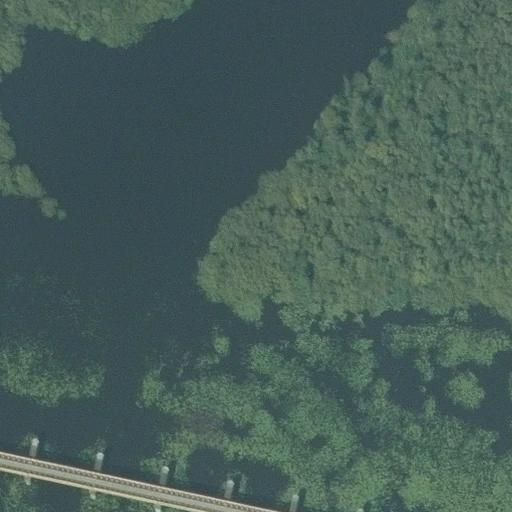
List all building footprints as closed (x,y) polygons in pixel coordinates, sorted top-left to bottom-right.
[(26,487),(28,488),(30,488),(31,486),(40,448),(40,445),(38,443),(35,444),(34,446),(26,482),(25,485),(26,487)] [(91,501),(93,503),(95,502),(96,501),(105,462),(105,459),(103,458),(101,458),(99,460),(91,497),(91,499),(91,501)] [(161,511),(170,476),(170,473),(168,472),(166,472),(164,474),(156,511),(155,511),(161,511)] [(228,511),(234,490),(233,487),(232,486),(229,486),(227,488),(221,511),(228,511)] [(297,511),(299,504),(299,501),(297,499),(295,500),(293,502),(290,511),(297,511)]
